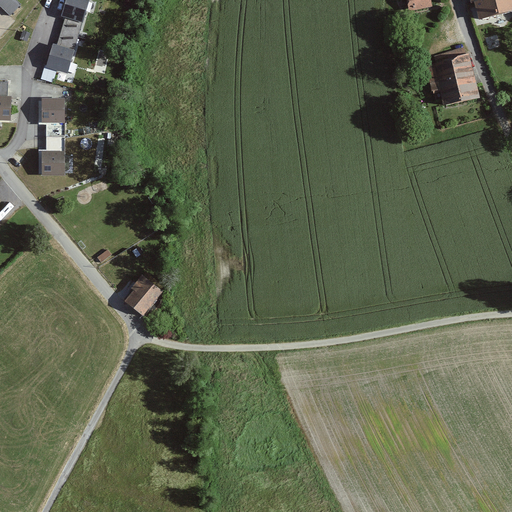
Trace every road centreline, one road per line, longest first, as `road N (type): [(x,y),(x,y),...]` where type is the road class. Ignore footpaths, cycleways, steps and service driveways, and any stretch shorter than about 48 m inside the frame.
road 1 (track): [(44,511),(139,332),(190,348),(301,344),(511,313)]
road 2 (residential): [(0,165),(139,332)]
road 3 (residential): [(507,133),(456,0)]
